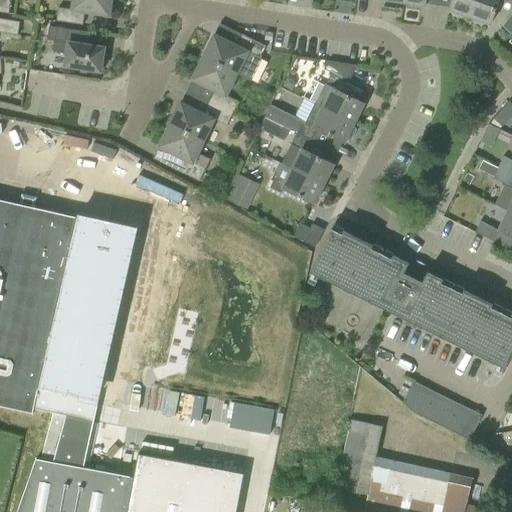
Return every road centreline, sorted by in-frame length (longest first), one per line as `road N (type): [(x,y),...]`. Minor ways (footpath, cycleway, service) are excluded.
road 1 (residential): [(401,50),(412,77),(408,106),(356,208),(511,284)]
road 2 (residential): [(151,4),(375,38),(401,50)]
road 3 (residential): [(34,82),(138,100),(151,4)]
road 4 (residential): [(504,404),(385,351)]
road 5 (residential): [(511,79),(470,42),(424,37),(401,50)]
